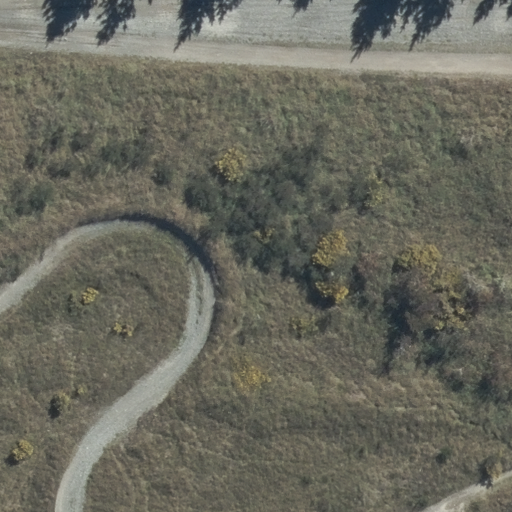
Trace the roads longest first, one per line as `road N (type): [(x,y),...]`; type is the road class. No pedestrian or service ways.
road 1 (track): [(71,511),(78,475),(101,435),(161,382),(188,342),(203,302),(201,269),(183,240),(122,217),(79,230),(57,262),(0,297)]
road 2 (track): [(0,3),(511,2)]
